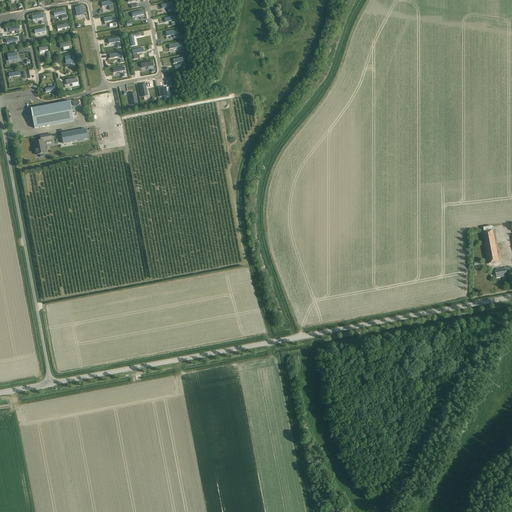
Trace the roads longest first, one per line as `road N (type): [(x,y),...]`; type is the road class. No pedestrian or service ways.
road 1 (unclassified): [(48,386),(511,295)]
road 2 (track): [(329,0),(299,79),(250,152),(239,185),(243,232),(272,331),(301,336)]
road 3 (unclassified): [(48,386),(0,109)]
road 4 (track): [(301,336),(311,349),(282,353),(312,511)]
